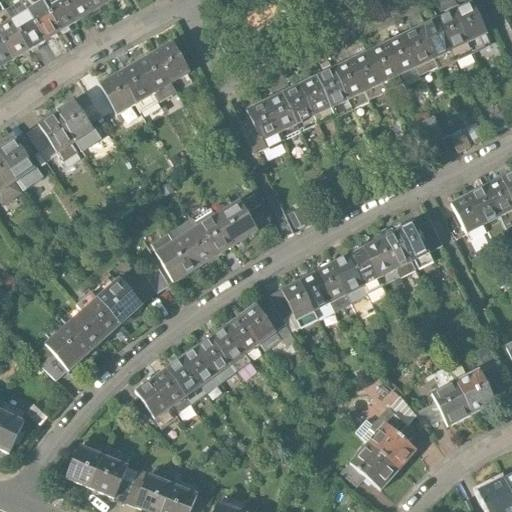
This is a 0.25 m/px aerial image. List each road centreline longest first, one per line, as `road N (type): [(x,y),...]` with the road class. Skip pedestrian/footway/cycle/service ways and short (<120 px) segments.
road 1 (residential): [(511,146),(297,267),(47,428),(16,499)]
road 2 (residential): [(0,122),(194,0)]
road 3 (residential): [(511,433),(462,463),(413,511)]
